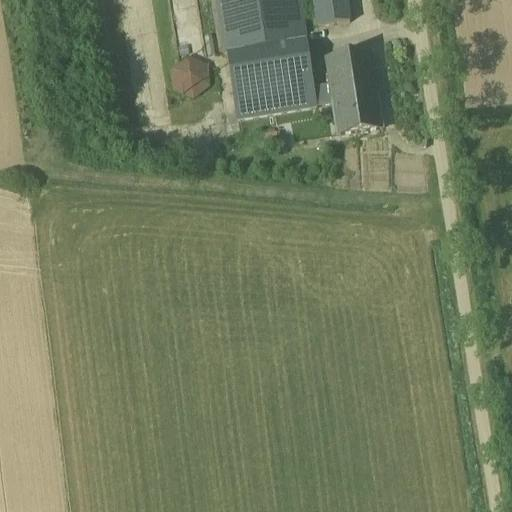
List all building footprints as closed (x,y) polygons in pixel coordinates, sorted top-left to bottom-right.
[(224,55),(225,55),(306,42),(307,42),(300,0),(213,0),(223,56),(224,55)] [(347,0),(326,0),(313,2),(317,31),(352,25),(347,0)] [(236,124),(238,124),(317,112),(317,111),(317,110),(314,90),(308,51),(306,42),(225,55),(227,64),(236,124)] [(329,88),(314,90),(317,110),(332,107),(337,140),(382,133),(370,56),(325,62),(329,88)] [(167,64),(169,98),(207,95),(204,61),(167,64)]
